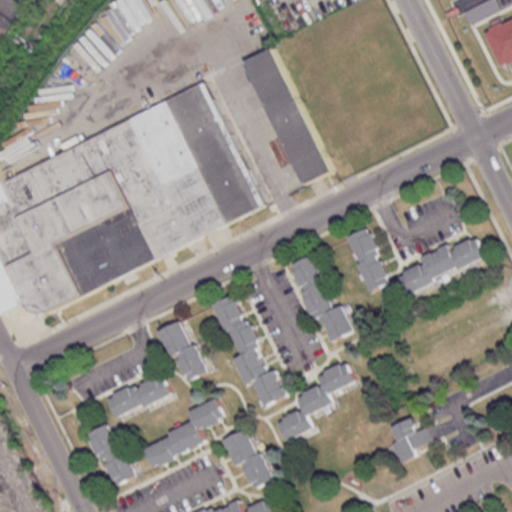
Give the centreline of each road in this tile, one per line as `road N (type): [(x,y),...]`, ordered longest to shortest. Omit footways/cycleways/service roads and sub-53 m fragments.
road 1 (residential): [(511,118),(15,367)]
road 2 (residential): [(511,214),(403,0)]
road 3 (residential): [(85,511),(0,336)]
